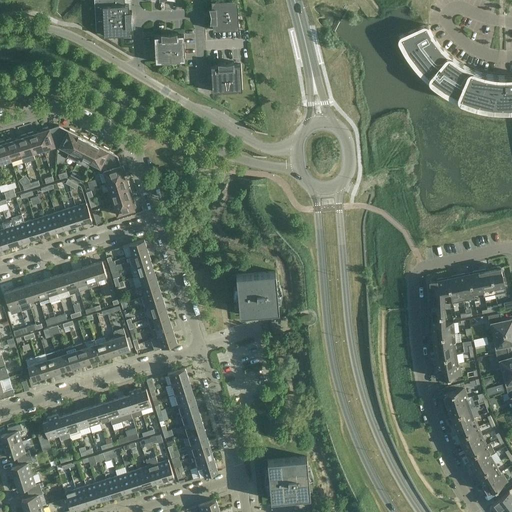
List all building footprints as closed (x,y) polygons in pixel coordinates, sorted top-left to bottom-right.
[(94,0),(95,5),(96,31),(96,30),(103,34),(104,35),(130,34),(130,27),(131,27),(133,27),(131,19),(132,11),(130,12),(129,12),(129,4),(124,5),(124,4),(123,0),(94,0)] [(210,22),(211,22),(212,22),(213,30),(239,28),(237,0),(211,0),(212,7),(209,7),(211,15),(210,22)] [(420,66),(432,78),(445,88),(460,95),(476,101),(493,104),(510,104),(511,104),(511,74),(509,75),(505,75),(502,75),(502,77),(496,77),(483,75),(471,71),(459,65),(449,57),(440,48),(432,38),(425,26),(401,37),(409,53),(420,66)] [(177,35),(177,32),(169,34),(171,61),(185,60),(184,34),(177,35)] [(169,34),(161,33),(162,36),(154,36),(156,62),(171,61),(169,34)] [(226,63),(218,62),(218,65),(211,65),(213,92),(242,90),(241,64),(233,64),(233,61),(226,63)] [(44,149),(57,145),(59,125),(48,128),(48,126),(43,128),(43,130),(38,132),(44,149)] [(57,145),(70,151),(78,135),(74,133),(75,131),(70,128),(69,130),(59,125),(57,145)] [(33,152),(44,149),(38,132),(34,133),(33,131),(28,133),(28,135),(33,152)] [(21,137),(17,138),(24,162),(35,158),(33,152),(28,135),(27,135),(26,133),(21,135),(21,137)] [(70,151),(80,157),(88,140),(89,138),(84,136),(83,137),(78,135),(70,151)] [(24,162),(22,156),(17,138),(12,140),(11,138),(6,140),(7,142),(6,142),(13,165),(24,162)] [(90,162),(99,146),(94,143),(95,141),(90,139),(89,141),(88,140),(80,157),(81,157),(79,161),(87,166),(90,162)] [(0,161),(1,163),(11,159),(6,142),(5,142),(4,140),(0,141),(0,161)] [(90,162),(103,168),(118,156),(108,150),(109,149),(104,146),(103,148),(99,146),(90,162)] [(103,168),(107,182),(124,176),(123,172),(125,171),(123,166),(121,166),(118,156),(103,168)] [(73,178),(80,182),(82,178),(75,174),(73,178)] [(102,175),(94,177),(96,183),(104,181),(102,175)] [(107,182),(110,193),(128,187),(128,186),(130,186),(128,180),(126,181),(124,176),(107,182)] [(21,178),(5,182),(7,188),(23,184),(21,178)] [(110,193),(114,204),(131,198),(130,193),(132,193),(130,187),(128,188),(128,187),(110,193)] [(131,198),(114,204),(117,215),(135,209),(134,208),(136,207),(135,202),(133,203),(131,198)] [(86,202),(76,206),(81,223),(92,220),(86,202)] [(76,206),(66,209),(71,226),(81,223),(76,206)] [(92,210),(96,223),(102,221),(98,208),(92,210)] [(66,209),(55,212),(61,230),(71,226),(66,209)] [(55,212),(45,215),(51,233),(61,230),(55,212)] [(22,214),(12,217),(12,219),(14,225),(20,243),(30,239),(24,222),(22,214)] [(45,215),(35,219),(40,236),(51,233),(45,215)] [(12,219),(2,222),(4,228),(9,246),(20,243),(14,225),(12,219)] [(35,219),(24,222),(30,239),(40,236),(35,219)] [(4,228),(0,229),(0,248),(9,246),(4,228)] [(129,256),(133,255),(148,250),(144,239),(123,246),(127,256),(129,256)] [(132,266),(136,265),(151,260),(148,250),(133,255),(129,256),(132,266)] [(204,266),(209,264),(205,253),(200,255),(204,266)] [(112,261),(108,262),(110,267),(112,272),(117,271),(114,260),(112,261)] [(136,265),(139,275),(154,270),(151,260),(136,265)] [(102,261),(92,264),(97,279),(107,276),(102,261)] [(92,264),(83,267),(89,288),(99,285),(97,279),(92,264)] [(83,267),(73,270),(79,291),(89,288),(83,267)] [(501,267),(490,269),(495,294),(506,292),(504,281),(505,280),(504,273),(502,273),(501,267)] [(486,269),(479,270),(483,291),(484,296),(495,294),(490,269),(486,270),(486,269)] [(73,270),(63,273),(70,294),(79,291),(73,270)] [(139,275),(142,285),(157,281),(154,270),(139,275)] [(483,291),(479,270),(472,271),(473,273),(469,274),(473,294),(474,293),(483,291)] [(276,271),(236,275),(240,314),(257,312),(257,315),(261,316),(262,312),(279,310),(276,271)] [(63,273),(53,276),(60,298),(70,295),(70,294),(63,273)] [(464,273),(458,274),(463,301),(475,298),(474,293),(473,294),(469,274),(465,274),(464,273)] [(463,301),(458,274),(451,276),(452,277),(448,278),(450,290),(449,290),(452,303),(463,301)] [(53,276),(44,279),(51,302),(60,298),(53,276)] [(429,296),(430,303),(443,302),(443,292),(449,290),(450,290),(448,278),(444,279),(443,277),(436,279),(436,280),(430,281),(431,296),(429,296)] [(34,282),(39,298),(41,305),(51,302),(44,279),(34,282)] [(142,285),(146,296),(161,291),(157,281),(142,285)] [(34,282),(24,286),(29,301),(39,298),(34,282)] [(24,286),(14,289),(21,309),(31,306),(29,301),(24,286)] [(21,309),(14,289),(4,292),(11,313),(21,309)] [(145,307),(149,306),(164,301),(161,291),(146,296),(142,297),(145,307)] [(144,307),(148,318),(167,312),(164,301),(149,306),(145,307),(144,307)] [(444,323),(443,309),(443,303),(443,302),(430,303),(430,310),(432,310),(432,317),(430,318),(431,324),(444,323)] [(148,318),(151,328),(171,322),(167,312),(148,318)] [(490,324),(492,324),(495,334),(511,330),(511,318),(505,320),(505,319),(502,320),(500,312),(488,315),(490,324)] [(65,313),(55,316),(57,323),(67,319),(65,313)] [(57,323),(55,316),(46,320),(48,326),(57,323)] [(151,328),(154,338),(174,332),(171,322),(151,328)] [(452,322),(444,323),(431,324),(432,331),(433,331),(433,335),(454,333),(452,322)] [(14,331),(14,332),(15,336),(20,334),(28,332),(26,327),(14,331)] [(113,331),(115,337),(120,352),(130,349),(124,328),(113,331)] [(511,342),(511,330),(495,334),(495,338),(493,338),(496,353),(508,351),(507,345),(510,344),(510,343),(511,342)] [(174,332),(154,338),(151,339),(154,350),(177,343),(174,332)] [(455,343),(454,333),(433,335),(434,339),(432,339),(433,346),(455,343)] [(95,340),(96,343),(101,359),(111,355),(106,340),(105,337),(95,340)] [(115,337),(106,340),(111,355),(120,352),(115,337)] [(94,339),(85,342),(86,347),(91,362),(101,359),(96,343),(95,340),(94,339)] [(86,347),(85,342),(75,345),(81,365),(91,362),(86,347)] [(456,353),(455,343),(433,346),(434,353),(436,352),(436,356),(456,353)] [(75,345),(65,348),(72,368),(81,365),(75,345)] [(65,348),(56,351),(62,371),(72,368),(65,348)] [(56,351),(46,354),(52,374),(62,371),(56,351)] [(511,355),(510,356),(508,351),(496,353),(498,362),(501,361),(504,371),(511,369),(511,355)] [(45,353),(36,356),(42,377),(52,374),(46,354),(45,353)] [(458,363),(456,353),(436,356),(437,360),(436,361),(437,367),(458,363)] [(42,377),(36,356),(26,359),(32,380),(42,377)] [(6,366),(4,360),(0,360),(0,379),(10,377),(10,376),(9,377),(5,366),(6,366)] [(458,363),(437,367),(438,374),(440,374),(440,377),(441,378),(443,378),(444,384),(456,381),(455,375),(460,374),(458,363)] [(168,373),(171,384),(188,378),(185,368),(168,373)] [(511,369),(504,371),(505,375),(503,376),(507,391),(511,389),(511,369)] [(10,377),(0,379),(0,398),(15,394),(9,377),(10,377)] [(150,391),(154,389),(156,389),(153,378),(147,380),(150,391)] [(171,384),(174,394),(192,389),(188,378),(171,384)] [(140,387),(135,389),(141,409),(152,406),(146,389),(141,390),(140,387)] [(444,398),(446,404),(467,397),(463,387),(444,393),(446,397),(444,398)] [(130,394),(125,395),(132,418),(143,414),(141,409),(135,389),(129,391),(130,394)] [(174,394),(178,404),(195,399),(192,389),(174,394)] [(125,395),(115,399),(122,421),(132,418),(125,395)] [(450,410),(451,414),(470,407),(467,397),(446,404),(448,411),(450,410)] [(105,402),(110,419),(112,424),(122,421),(115,399),(105,402)] [(178,404),(181,415),(198,409),(195,399),(178,404)] [(105,402),(94,405),(100,423),(110,419),(105,402)] [(94,405),(84,408),(90,426),(100,423),(94,405)] [(474,418),(470,407),(451,414),(452,418),(451,418),(453,425),(474,418)] [(84,408),(74,412),(79,429),(90,426),(84,408)] [(181,415),(184,425),(202,419),(198,409),(181,415)] [(64,415),(69,432),(71,438),(81,435),(79,429),(74,412),(64,415)] [(58,414),(52,415),(59,436),(69,432),(64,415),(59,416),(58,414)] [(59,436),(52,415),(47,417),(48,420),(43,422),(48,439),(59,436)] [(457,430),(459,434),(478,426),(474,418),(453,425),(456,431),(457,430)] [(184,425),(187,435),(205,430),(202,419),(184,425)] [(1,435),(5,446),(22,441),(19,430),(23,429),(21,424),(8,428),(9,433),(1,435)] [(154,429),(148,431),(149,435),(160,431),(158,426),(153,427),(154,429)] [(459,438),(462,445),(482,436),(478,426),(459,434),(460,438),(459,438)] [(187,435),(191,446),(208,440),(205,430),(187,435)] [(482,436),(462,445),(465,451),(466,450),(468,454),(486,445),(486,444),(482,436)] [(191,446),(194,456),(211,450),(208,440),(191,446)] [(16,455),(18,460),(31,456),(29,450),(25,451),(22,441),(5,446),(8,458),(16,455)] [(486,444),(486,445),(468,454),(470,457),(468,458),(471,464),(491,454),(491,455),(495,452),(490,442),(486,444)] [(194,456),(197,466),(215,461),(211,450),(194,456)] [(476,469),(478,473),(496,463),(491,455),(491,454),(471,464),(475,470),(476,469)] [(88,457),(90,461),(91,465),(97,464),(94,455),(88,457)] [(11,467),(15,479),(32,473),(29,462),(33,461),(31,456),(18,460),(19,465),(11,467)] [(146,459),(148,466),(153,483),(158,482),(159,484),(164,483),(156,456),(146,459)] [(271,499),(285,498),(288,498),(288,500),(293,501),(293,497),(310,495),(307,456),(267,460),(271,499)] [(169,459),(158,462),(164,483),(170,481),(169,478),(174,476),(169,459)] [(215,461),(197,466),(201,477),(218,471),(215,461)] [(501,472),(496,463),(478,473),(480,476),(479,477),(482,483),(501,472)] [(148,466),(137,469),(143,486),(153,483),(148,466)] [(137,469),(127,472),(133,490),(143,486),(137,469)] [(127,472),(117,475),(122,493),(133,490),(127,472)] [(501,472),(482,483),(485,489),(487,488),(489,492),(506,481),(501,472)] [(26,487),(28,492),(41,488),(39,482),(36,484),(32,473),(15,479),(18,490),(26,487)] [(117,475),(107,479),(112,496),(122,493),(117,475)] [(107,479),(96,482),(102,499),(112,496),(107,479)] [(96,482),(86,485),(91,503),(102,499),(96,482)] [(86,485),(76,488),(82,509),(88,507),(87,504),(91,503),(86,485)] [(22,500),(25,511),(42,505),(39,495),(43,493),(41,488),(28,492),(30,497),(22,500)] [(82,509),(76,488),(65,492),(71,509),(76,508),(77,510),(82,509)] [(509,491),(494,502),(501,511),(511,502),(511,494),(510,491),(509,491)] [(199,505),(200,511),(212,511),(219,510),(216,499),(199,505)] [(53,511),(59,509),(57,501),(51,503),(53,511)] [(511,511),(511,502),(501,511),(511,511)] [(42,505),(25,511),(51,511),(48,503),(42,505)]
